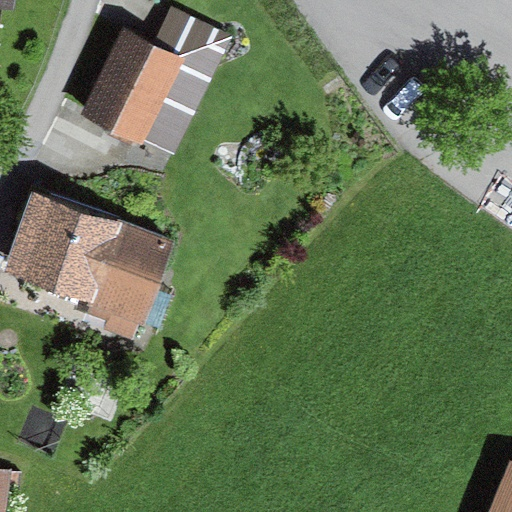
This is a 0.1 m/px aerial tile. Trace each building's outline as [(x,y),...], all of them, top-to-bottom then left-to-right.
[(0,0),(0,10),(12,13),(14,0),(0,0)] [(122,29),(82,115),(173,157),(230,34),(173,7),(155,45),(122,29)] [(31,187),(0,273),(89,305),(85,316),(104,323),(104,330),(140,343),(178,239),(31,187)] [(511,511),(511,461),(507,460),(486,511),(511,511)] [(0,511),(3,511),(10,472),(0,469),(0,511)]
